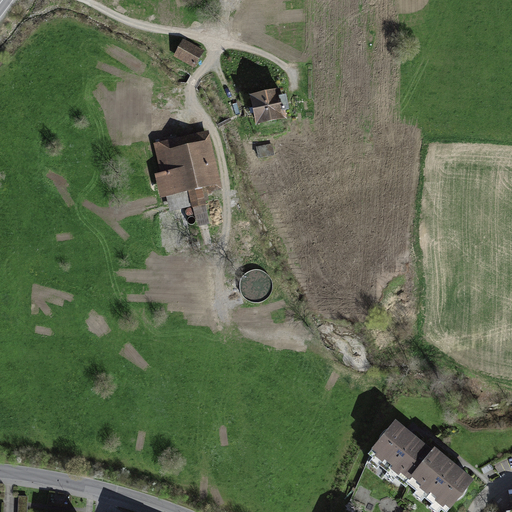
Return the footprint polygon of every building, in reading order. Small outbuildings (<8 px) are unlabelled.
[(184,40),(175,56),(194,67),(203,51),(184,40)] [(283,87),(256,92),(261,124),(289,119),(283,87)] [(208,132),(156,144),(162,173),(157,175),(161,196),(168,194),(172,209),(194,204),(199,224),(208,222),(201,192),(220,188),(208,132)] [(274,147),(258,149),(260,161),(276,158),(274,147)] [(186,207),(189,224),(196,222),(193,205),(186,207)] [(273,281),(270,277),(265,273),(259,271),(253,272),(248,274),(244,278),(241,283),(240,288),(241,293),(243,298),(247,302),(252,304),(257,305),(263,304),(267,302),(271,298),(273,293),(274,287),(273,281)] [(402,424),(375,454),(417,481),(452,511),(481,479),(462,464),(440,447),(412,430),(402,424)]
